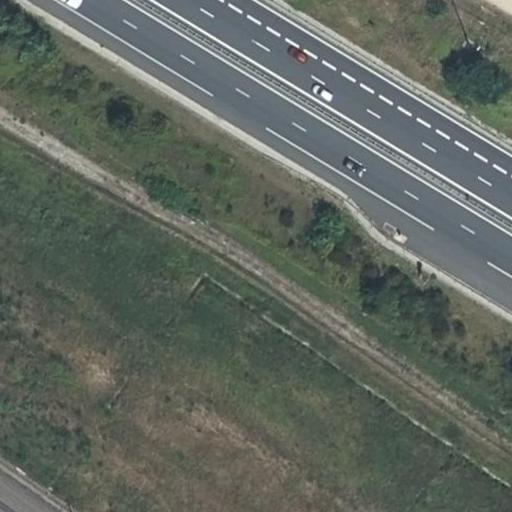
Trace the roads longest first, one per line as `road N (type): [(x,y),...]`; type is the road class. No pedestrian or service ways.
road 1 (motorway): [(87,0),(511,258)]
road 2 (motorway): [(511,186),(205,0)]
